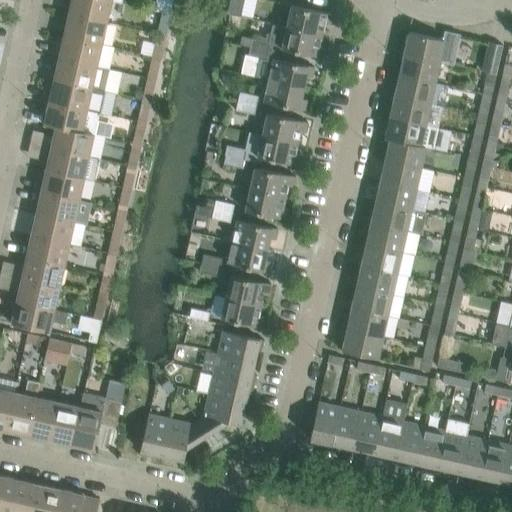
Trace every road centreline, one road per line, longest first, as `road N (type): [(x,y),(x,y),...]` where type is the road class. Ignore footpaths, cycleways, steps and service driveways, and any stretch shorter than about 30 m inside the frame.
road 1 (residential): [(281,452),(386,0)]
road 2 (residential): [(511,506),(281,452)]
road 3 (residential): [(226,506),(0,455)]
road 4 (residential): [(0,197),(10,149),(3,130),(32,0)]
